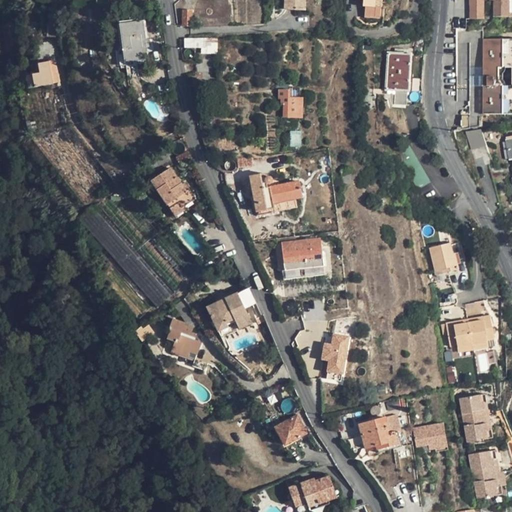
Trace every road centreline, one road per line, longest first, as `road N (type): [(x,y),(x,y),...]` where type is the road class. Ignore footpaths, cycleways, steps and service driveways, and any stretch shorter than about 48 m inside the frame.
road 1 (residential): [(379,511),(305,398),(241,252),(184,107),(164,0)]
road 2 (secondary): [(440,0),(435,121),(511,270)]
